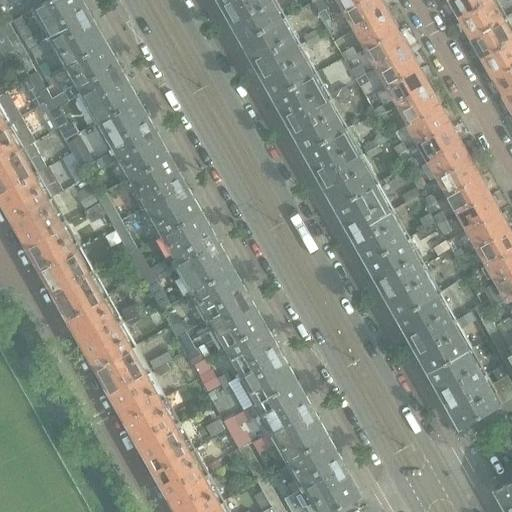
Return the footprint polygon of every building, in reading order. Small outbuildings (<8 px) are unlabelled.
[(107,44),(82,0),(48,0),(31,10),(39,25),(44,23),(52,36),(68,65),(107,44)] [(281,20),(269,0),(219,0),(243,42),(281,20)] [(362,0),(336,0),(343,12),(362,0)] [(387,12),(387,11),(382,4),(383,1),(382,0),(362,0),(343,12),(353,30),(387,12)] [(491,0),(450,0),(449,3),(452,8),(455,9),(460,17),(491,0)] [(505,17),(495,0),(491,0),(460,17),(461,19),(460,22),(464,28),(466,29),(471,36),(505,17)] [(330,19),(325,10),(318,14),(323,23),(330,19)] [(364,50),(398,31),(397,29),(398,26),(394,20),(391,20),(387,12),(353,30),(364,50)] [(37,45),(21,17),(13,22),(29,49),(37,45)] [(511,40),(511,29),(505,17),(471,36),(473,39),(472,42),(475,48),(478,48),(482,56),(511,40)] [(313,78),(281,20),(243,42),(276,99),(313,78)] [(4,31),(11,27),(9,23),(1,27),(4,31)] [(10,43),(8,39),(6,35),(4,31),(1,27),(0,27),(0,62),(0,63),(17,54),(15,51),(13,47),(10,43)] [(6,35),(13,31),(11,27),(4,31),(6,35)] [(343,37),(339,30),(330,35),(334,42),(343,37)] [(8,39),(16,35),(13,31),(6,35),(8,39)] [(375,69),(408,50),(404,42),(405,39),(401,33),(399,32),(398,31),(364,50),(365,51),(359,54),(366,66),(363,67),(363,66),(351,73),(355,80),(356,79),(361,87),(370,82),(365,74),(367,73),(366,72),(369,71),(370,72),(375,69)] [(306,43),(317,36),(314,32),(303,38),(306,43)] [(10,43),(18,39),(16,35),(8,39),(10,43)] [(309,47),(319,41),(317,36),(306,43),(309,47)] [(20,43),(18,39),(10,43),(13,47),(20,43)] [(511,40),(482,56),(484,59),(483,62),(486,68),(489,68),(493,77),(511,66),(511,40)] [(22,47),(20,43),(13,47),(15,51),(22,47)] [(45,52),(41,44),(30,50),(35,58),(45,52)] [(138,100),(123,72),(107,44),(68,65),(78,83),(63,92),(69,101),(83,93),(100,122),(138,100)] [(25,51),(22,47),(15,51),(17,54),(17,55),(25,51)] [(345,61),(357,54),(353,48),(342,54),(345,61)] [(419,68),(418,67),(419,64),(416,59),(413,58),(408,50),(375,69),(385,87),(419,68)] [(27,55),(25,51),(17,55),(19,59),(27,55)] [(29,59),(27,55),(19,59),(22,63),(29,59)] [(31,63),(29,59),(22,63),(24,67),(31,63)] [(34,67),(31,63),(24,67),(26,72),(34,67)] [(504,95),(511,90),(511,66),(493,77),(494,79),(493,82),(497,88),(499,88),(504,95)] [(36,71),(34,67),(26,72),(28,76),(36,71)] [(430,88),(425,80),(426,77),(423,71),(420,70),(419,68),(385,87),(396,107),(430,88)] [(31,80),(39,75),(37,71),(36,71),(28,76),(31,80)] [(33,84),(42,80),(39,75),(31,80),(33,84)] [(343,131),(313,78),(276,99),(305,152),(343,131)] [(44,84),(42,80),(33,84),(36,89),(44,84)] [(39,93),(46,88),(44,84),(36,89),(38,93),(39,93)] [(338,97),(348,91),(345,87),(335,93),(338,97)] [(57,108),(46,88),(39,93),(44,104),(49,112),(57,108)] [(407,125),(440,106),(441,103),(437,97),(435,96),(430,88),(396,107),(407,125)] [(511,110),(511,90),(504,95),(504,96),(503,99),(507,105),(509,106),(511,110)] [(341,102),(351,96),(348,91),(338,97),(341,102)] [(170,156),(138,100),(100,122),(131,178),(170,156)] [(39,107),(36,108),(42,119),(50,114),(49,112),(44,104),(39,107)] [(417,144),(451,125),(447,118),(448,116),(445,110),(442,109),(440,106),(407,125),(417,144)] [(377,119),(386,114),(382,107),(373,112),(377,119)] [(69,125),(60,108),(50,114),(60,131),(69,125)] [(0,161),(22,149),(0,110),(0,161)] [(427,161),(460,142),(457,136),(458,133),(454,127),(452,127),(451,125),(417,144),(427,161)] [(374,185),(343,131),(305,152),(336,207),(374,185)] [(366,153),(377,147),(389,141),(385,132),(377,136),(373,141),(363,148),(366,153)] [(436,177),(470,158),(467,153),(468,150),(464,144),(462,144),(460,142),(427,161),(436,177)] [(406,150),(402,144),(393,149),(397,156),(406,150)] [(370,159),(378,149),(377,147),(366,153),(370,159)] [(50,199),(22,149),(0,161),(0,196),(13,219),(50,199)] [(114,163),(109,154),(98,161),(103,169),(114,163)] [(203,214),(170,156),(131,178),(164,235),(203,214)] [(447,196),(480,177),(477,171),(478,168),(474,162),(471,161),(470,158),(436,177),(447,196)] [(415,168),(410,160),(403,165),(408,172),(415,168)] [(426,184),(422,177),(415,181),(419,188),(426,184)] [(456,213),(490,194),(486,188),(487,185),(484,179),(481,179),(480,177),(447,196),(456,213)] [(405,241),(374,185),(336,207),(368,262),(405,241)] [(419,195),(415,188),(401,197),(406,203),(419,195)] [(122,221),(106,194),(98,199),(114,227),(122,221)] [(466,231),(500,212),(496,206),(497,203),(494,197),(491,196),(490,194),(456,213),(466,231)] [(436,202),(432,195),(425,199),(429,207),(436,202)] [(78,249),(50,199),(13,219),(41,269),(78,249)] [(106,215),(99,204),(85,213),(91,224),(106,215)] [(447,220),(442,212),(433,217),(437,225),(447,220)] [(476,248),(510,229),(506,223),(507,220),(504,214),(501,214),(500,212),(466,231),(476,248)] [(234,269),(203,214),(164,235),(163,235),(194,291),(234,269)] [(435,223),(430,214),(419,220),(424,229),(435,223)] [(138,249),(122,221),(114,227),(124,246),(129,253),(129,254),(138,249)] [(486,265),(511,250),(511,231),(510,229),(476,248),(486,265)] [(436,295),(405,241),(368,262),(398,316),(436,295)] [(450,249),(446,241),(433,249),(437,257),(450,249)] [(129,253),(124,246),(110,254),(114,261),(120,258),(125,256),(129,253)] [(105,297),(78,249),(41,269),(68,318),(105,297)] [(159,274),(167,269),(164,262),(150,270),(138,249),(129,254),(145,283),(159,274)] [(464,256),(460,249),(453,253),(458,260),(464,256)] [(496,283),(511,273),(511,250),(486,265),(496,283)] [(128,262),(125,256),(120,258),(123,264),(128,262)] [(170,304),(158,282),(170,275),(167,269),(159,274),(145,283),(161,310),(170,304)] [(265,324),(234,269),(194,291),(225,346),(265,324)] [(511,273),(496,283),(506,301),(511,297),(511,273)] [(466,349),(436,295),(398,316),(429,371),(466,349)] [(134,347),(105,297),(68,318),(97,368),(134,347)] [(495,307),(491,299),(482,304),(484,309),(487,312),(495,307)] [(126,319),(141,311),(137,303),(122,312),(126,319)] [(484,309),(482,304),(474,308),(477,313),(484,309)] [(479,317),(487,312),(484,309),(477,313),(479,317)] [(130,326),(145,318),(141,311),(126,319),(130,326)] [(460,318),(458,319),(463,327),(475,320),(474,317),(470,312),(460,318)] [(482,321),(489,317),(487,312),(479,317),(482,321)] [(484,325),(492,321),(489,317),(482,321),(484,325)] [(189,329),(185,320),(178,324),(177,322),(170,326),(175,337),(186,331),(189,329)] [(511,320),(496,329),(499,333),(501,338),(503,342),(506,346),(508,350),(511,355),(511,357),(511,320)] [(486,329),(494,325),(492,321),(484,325),(486,329)] [(297,381),(265,324),(225,346),(257,403),(297,381)] [(486,329),(489,334),(496,329),(494,325),(486,329)] [(499,333),(496,329),(489,334),(491,338),(499,333)] [(197,351),(186,331),(175,337),(187,357),(188,357),(193,365),(201,360),(196,352),(197,351)] [(501,338),(499,333),(491,338),(493,342),(501,338)] [(503,342),(501,338),(493,342),(496,346),(503,342)] [(498,350),(506,346),(503,342),(496,346),(498,350)] [(501,355),(508,350),(506,346),(498,350),(501,355)] [(163,399),(148,373),(134,347),(97,368),(126,420),(163,399)] [(511,398),(511,388),(507,380),(506,377),(507,376),(502,367),(493,372),(499,384),(489,390),(466,349),(429,371),(460,427),(511,398)] [(511,355),(508,350),(501,355),(503,359),(511,355)] [(154,370),(172,359),(168,352),(150,362),(154,370)] [(511,359),(511,357),(511,355),(503,359),(505,363),(511,359)] [(159,378),(171,371),(167,364),(155,371),(159,378)] [(220,385),(212,370),(199,378),(207,392),(220,385)] [(231,381),(227,374),(218,379),(222,387),(231,381)] [(236,389),(231,381),(222,387),(226,394),(236,389)] [(289,459),(328,436),(297,381),(257,403),(267,421),(259,425),(265,436),(253,443),(259,453),(279,442),(289,459)] [(192,451),(163,399),(126,420),(155,472),(192,451)] [(194,416),(194,415),(191,410),(182,415),(185,421),(194,416)] [(248,444),(233,417),(223,422),(238,450),(248,444)] [(225,430),(220,420),(206,427),(212,437),(225,430)] [(291,511),(329,511),(361,494),(328,436),(289,459),(304,487),(294,493),(290,485),(280,491),(288,506),(291,511)] [(241,454),(250,449),(249,445),(248,444),(238,450),(241,454)] [(244,458),(253,453),(250,449),(241,454),(243,457),(244,458)] [(231,463),(243,457),(241,454),(238,450),(227,456),(223,458),(227,465),(231,463)] [(204,511),(221,502),(192,451),(155,472),(178,511),(204,511)] [(246,462),(255,457),(253,453),(244,458),(246,462)] [(248,467),(258,461),(255,457),(246,462),(248,467)] [(217,460),(209,464),(213,472),(222,467),(217,460)] [(251,471),(260,466),(258,461),(248,467),(249,468),(251,471)] [(253,475),(263,470),(260,466),(251,471),(253,475)] [(256,480),(265,474),(263,470),(253,475),(256,480)] [(258,484),(267,479),(265,474),(256,480),(258,482),(258,484)] [(257,483),(254,477),(248,481),(251,487),(257,483)] [(261,488),(270,483),(267,479),(258,484),(261,488)] [(511,511),(511,480),(496,489),(508,511),(511,511)] [(263,493),(272,487),(270,483),(261,488),(262,491),(263,493)] [(266,497),(275,492),(272,487),(263,493),(266,497)] [(263,493),(262,491),(254,496),(262,511),(264,511),(272,508),(270,506),(268,501),(266,497),(263,493)] [(268,501),(277,496),(275,492),(266,497),(268,501)] [(270,506),(280,500),(277,496),(268,501),(270,506)] [(282,505),(280,500),(270,506),(272,508),(272,507),(274,509),(282,505)] [(226,511),(221,502),(204,511),(226,511)]
